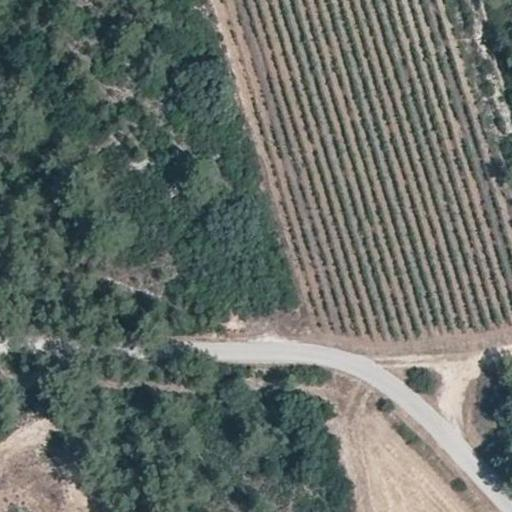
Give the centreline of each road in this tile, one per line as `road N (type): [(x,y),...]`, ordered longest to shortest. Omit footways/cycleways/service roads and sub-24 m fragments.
road 1 (unclassified): [(0,341),(355,363),(379,377),(511,511)]
road 2 (track): [(0,256),(131,290),(324,359)]
road 3 (track): [(355,363),(511,351)]
